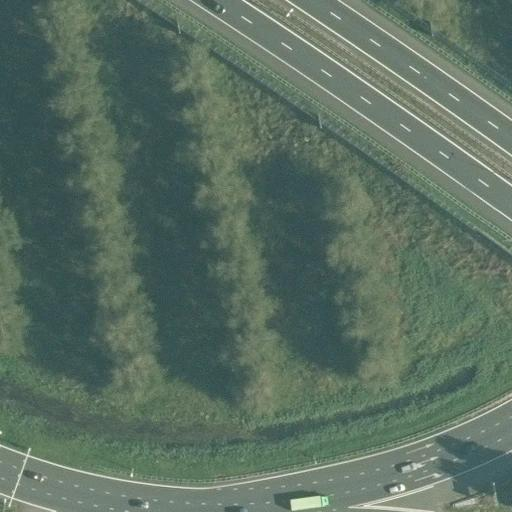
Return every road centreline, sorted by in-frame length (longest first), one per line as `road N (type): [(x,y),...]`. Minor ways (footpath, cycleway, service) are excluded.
road 1 (motorway): [(216,0),(511,203)]
road 2 (trunk): [(269,511),(355,501),(438,475),(511,438)]
road 3 (motorway): [(511,138),(311,0)]
road 4 (trunk): [(0,470),(116,508)]
